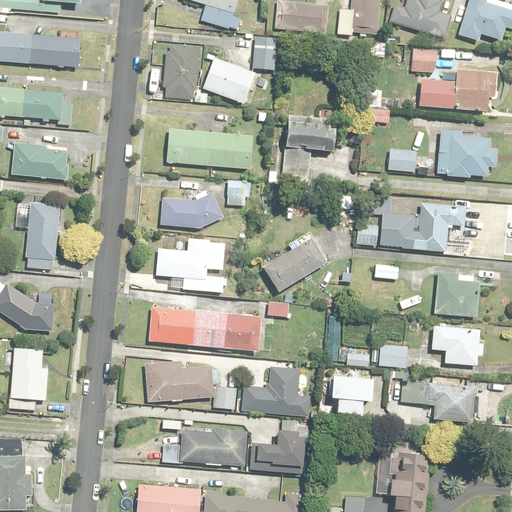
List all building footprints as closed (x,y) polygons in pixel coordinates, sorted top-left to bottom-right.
[(70,0),(29,0),(29,12),(70,14),(70,0)] [(230,0),(167,0),(165,8),(189,15),(185,33),(220,41),(224,24),(230,0)] [(434,28),(424,24),(427,15),(431,5),(417,0),(402,0),(401,6),(394,3),(389,20),(379,17),(374,32),(427,50),(432,34),(434,28)] [(480,6),(461,0),(458,0),(443,44),(465,52),(467,45),(485,51),(489,38),(499,41),(507,19),(479,10),(480,6)] [(339,46),(340,45),(362,46),(364,4),(336,3),(336,21),(325,21),(323,46),(339,46)] [(310,15),(262,14),(261,40),(310,41),(310,15)] [(65,48),(0,44),(0,73),(63,77),(65,48)] [(264,49),(237,48),(236,80),(263,81),(264,49)] [(186,59),(151,57),(149,109),(183,111),(186,59)] [(425,63),(395,60),(393,83),(423,85),(425,63)] [(244,85),(200,68),(187,99),(231,116),(244,85)] [(440,119),(446,120),(477,121),(479,72),(442,71),(441,93),(405,91),(403,117),(440,119)] [(0,126),(39,129),(38,135),(55,135),(56,116),(45,116),(46,102),(0,99),(0,126)] [(375,136),(376,121),(348,119),(347,133),(375,136)] [(323,131),(273,129),(271,159),(321,162),(323,131)] [(240,142),(155,137),(153,178),(238,183),(240,142)] [(472,185),(473,181),(479,178),(481,158),(472,157),(473,149),(447,146),(447,144),(425,142),(421,187),(444,189),(444,188),(456,189),(457,186),(472,185)] [(0,186),(25,188),(54,189),(55,162),(30,161),(30,156),(0,154),(0,186)] [(401,160),(374,160),(374,182),(400,182),(401,160)] [(295,165),(269,163),(267,196),(292,198),(295,165)] [(511,183),(501,183),(501,195),(511,194),(511,183)] [(235,192),(212,191),(211,217),(233,218),(235,192)] [(209,225),(197,205),(182,214),(182,209),(148,206),(145,236),(178,239),(185,242),(209,225)] [(506,208),(471,206),(469,255),(503,257),(506,208)] [(376,210),(357,208),(355,226),(374,228),(376,210)] [(42,282),(46,233),(47,217),(1,213),(0,230),(0,237),(13,239),(10,279),(42,282)] [(431,263),(432,241),(433,233),(448,234),(449,217),(434,216),(406,214),(405,229),(399,228),(398,240),(389,239),(387,260),(431,263)] [(366,237),(342,236),(341,256),(365,257),(366,237)] [(297,249),(249,277),(264,304),(313,275),(297,249)] [(141,286),(156,288),(155,299),(205,304),(206,292),(208,293),(211,266),(207,265),(208,253),(174,250),(173,262),(144,259),(141,286)] [(381,276),(359,275),(358,289),(381,290),(381,276)] [(462,296),(442,294),(443,284),(422,282),(419,324),(431,325),(460,327),(462,296)] [(13,287),(0,300),(0,312),(21,332),(53,333),(55,305),(32,304),(13,287)] [(273,314),(252,313),(251,327),(272,328),(273,314)] [(243,325),(137,318),(135,357),(241,364),(243,325)] [(418,361),(430,361),(430,374),(466,376),(467,357),(464,356),(465,343),(461,339),(419,337),(418,361)] [(44,352),(15,350),(11,410),(35,412),(36,401),(47,402),(50,371),(43,370),(44,352)] [(396,356),(363,354),(361,377),(394,379),(396,356)] [(0,373),(10,374),(11,357),(0,356),(0,373)] [(354,361),(331,361),(331,381),(354,381),(354,361)] [(166,371),(129,373),(131,414),(168,413),(168,409),(198,408),(197,380),(166,381),(166,371)] [(251,399),(230,397),(228,423),(277,426),(277,427),(297,428),(298,410),(282,409),(283,401),(285,379),(253,377),(251,399)] [(318,410),(325,410),(324,432),(347,432),(347,410),(360,411),(361,387),(319,386),(318,410)] [(385,416),(420,418),(419,430),(459,432),(461,408),(462,394),(414,390),(414,395),(386,393),(385,416)] [(223,399),(200,399),(199,419),(223,419),(223,399)] [(232,440),(168,438),(167,472),(231,475),(232,440)] [(0,439),(0,456),(21,458),(22,442),(0,439)] [(265,442),(264,457),(247,455),(245,474),(291,478),(292,466),(294,444),(265,442)] [(24,478),(24,459),(0,458),(0,511),(26,511),(26,497),(32,497),(32,478),(24,478)] [(362,507),(377,508),(376,511),(415,511),(415,497),(417,470),(414,470),(414,464),(389,463),(389,469),(364,468),(362,507)] [(185,511),(187,495),(124,493),(122,511),(185,511)] [(297,511),(298,507),(300,507),(301,496),(285,495),(285,502),(204,496),(203,511),(297,511)]
